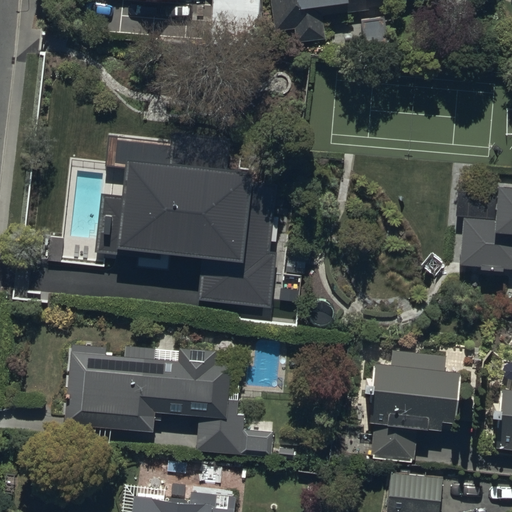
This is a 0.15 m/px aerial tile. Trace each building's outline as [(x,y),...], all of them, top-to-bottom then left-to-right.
[(257,22),(257,0),(211,0),(211,22),(257,22)] [(270,0),(274,28),(294,25),(296,40),(324,36),(321,13),(416,0),(270,0)] [(125,200),(103,198),(97,249),(203,261),(199,301),(271,309),(277,253),(271,252),(279,178),(129,162),(125,200)] [(511,181),(496,180),(493,217),(463,215),(459,260),(511,264),(511,181)] [(466,188),(462,210),(485,214),(488,192),(466,188)] [(195,447),(269,453),(270,429),(241,427),(242,412),(236,412),(238,376),(227,375),(228,360),(214,359),(215,348),(177,345),(176,349),(124,345),(123,353),(104,352),(105,344),(69,342),(62,436),(108,439),(109,424),(151,427),(152,407),(197,411),(195,447)] [(389,360),(373,358),(367,419),(374,420),(371,450),(413,454),(416,423),(439,425),(440,415),(454,416),(458,368),(431,365),(433,353),(390,349),(389,360)] [(511,385),(499,385),(497,398),(488,398),(486,415),(496,416),(494,444),(511,445),(511,385)] [(390,469),(386,511),(387,511),(437,511),(441,474),(390,469)] [(126,511),(229,511),(232,494),(189,490),(189,498),(163,496),(164,487),(124,483),(121,511),(126,511)]
